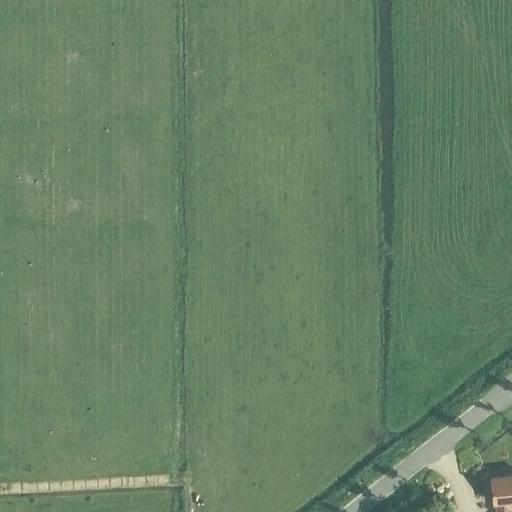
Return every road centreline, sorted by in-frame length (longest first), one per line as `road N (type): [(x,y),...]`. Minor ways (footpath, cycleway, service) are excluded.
road 1 (track): [(229,203),(222,476)]
road 2 (track): [(229,203),(219,0)]
road 3 (tertiary): [(355,511),(511,388)]
